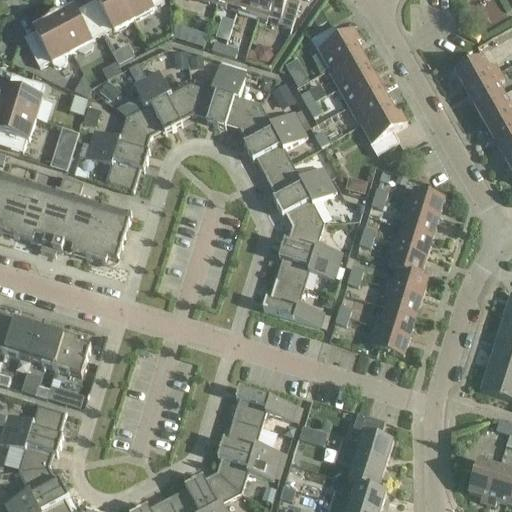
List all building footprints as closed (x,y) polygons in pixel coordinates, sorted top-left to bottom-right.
[(134,24),(121,0),(103,0),(87,9),(103,39),(114,33),(115,35),(134,24)] [(165,6),(161,0),(121,0),(134,24),(154,14),(153,12),(165,6)] [(189,0),(217,9),(219,0),(189,0)] [(242,0),(219,0),(217,9),(226,11),(228,6),(239,10),(242,0)] [(238,15),(258,21),(264,0),(242,0),(239,10),(238,15)] [(292,32),(294,25),(300,6),(288,2),(288,0),(264,0),(258,21),(267,24),(269,19),(280,23),(278,28),(292,32)] [(103,39),(87,9),(67,19),(65,15),(54,20),(73,57),(79,53),(80,56),(85,58),(93,54),(94,48),(93,44),(103,39)] [(25,41),(34,59),(40,71),(52,65),(53,67),(54,69),(59,70),(66,67),(67,62),(66,60),(73,57),(54,20),(43,26),(45,31),(25,41)] [(207,37),(174,27),(174,41),(203,50),(207,37)] [(334,30),(317,40),(311,44),(318,56),(320,55),(330,73),(328,74),(329,75),(362,56),(357,47),(361,45),(355,34),(341,42),(334,30)] [(212,55),(224,58),(227,49),(215,46),(212,55)] [(260,47),(255,53),(257,55),(256,56),(259,64),(268,66),(273,59),(271,51),(263,49),(260,47)] [(227,49),(224,58),(235,62),(238,53),(227,49)] [(188,56),(174,57),(176,74),(190,72),(188,56)] [(339,93),(372,74),(362,56),(329,75),(339,93)] [(204,60),(191,61),(192,74),(205,73),(204,60)] [(456,75),(467,95),(501,76),(496,67),(489,71),(483,60),(456,75)] [(213,94),(191,87),(194,119),(208,123),(207,127),(217,129),(234,73),(220,69),(213,94)] [(227,129),(241,133),(261,109),(240,102),(247,77),(234,73),(217,129),(226,132),(227,129)] [(349,111),(382,92),(372,74),(339,93),(349,111)] [(183,129),(182,126),(194,119),(191,87),(172,98),(159,75),(147,81),(173,130),(175,134),(183,129)] [(505,83),(501,76),(467,95),(478,114),(505,98),(499,87),(505,83)] [(45,89),(32,85),(13,79),(6,100),(1,99),(0,102),(0,111),(36,123),(43,102),(41,101),(45,89)] [(146,111),(127,122),(151,142),(164,135),(173,130),(147,81),(134,88),(141,101),(146,111)] [(270,95),(273,84),(263,81),(261,87),(264,93),(270,95)] [(111,87),(102,97),(116,107),(123,97),(111,87)] [(295,107),(292,102),(285,90),(273,97),(280,108),(283,114),(295,107)] [(393,111),(382,92),(349,111),(360,129),(393,111)] [(308,110),(316,106),(309,94),(301,99),(308,110)] [(478,114),(488,132),(511,118),(511,98),(510,95),(505,98),(478,114)] [(322,117),(316,106),(308,110),(314,122),(322,117)] [(271,128),(261,109),(241,133),(248,146),(244,148),(249,156),(301,129),(294,116),(271,128)] [(36,123),(0,111),(0,148),(23,156),(27,144),(29,144),(36,123)] [(102,115),(89,111),(84,126),(97,130),(102,115)] [(393,111),(360,129),(360,130),(362,129),(372,147),(370,148),(377,160),(400,147),(394,136),(408,127),(402,117),(398,119),(393,111)] [(511,118),(488,132),(497,148),(511,139),(511,118)] [(95,135),(91,149),(148,166),(150,157),(147,156),(151,142),(127,122),(120,143),(95,135)] [(308,141),(301,129),(249,156),(254,165),(257,163),(267,182),(292,167),(285,153),(308,141)] [(329,147),(323,135),(315,140),(321,151),(329,147)] [(511,139),(497,148),(509,170),(511,168),(511,139)] [(107,187),(114,189),(133,195),(133,197),(134,197),(141,174),(145,176),(148,166),(91,149),(87,162),(112,170),(107,187)] [(388,168),(400,162),(395,153),(383,160),(388,168)] [(56,161),(54,168),(65,171),(67,164),(56,161)] [(292,167),(267,182),(277,201),(274,203),(278,211),(331,184),(324,171),(319,174),(314,162),(308,165),(314,176),(301,183),(292,167)] [(384,174),(381,184),(389,187),(392,177),(384,174)] [(398,179),(395,186),(406,190),(408,182),(398,179)] [(349,181),(346,192),(365,198),(369,187),(349,181)] [(0,185),(0,228),(2,229),(0,233),(0,235),(34,246),(36,239),(45,242),(41,255),(56,260),(58,255),(63,257),(65,248),(74,251),(72,258),(107,268),(109,261),(119,265),(133,219),(119,215),(117,222),(77,209),(83,188),(64,182),(57,203),(0,185)] [(337,196),(331,184),(278,211),(283,220),(286,219),(293,231),(325,228),(314,209),(337,196)] [(404,210),(439,221),(445,201),(415,192),(411,205),(406,203),(404,210)] [(388,196),(377,193),(375,202),(386,205),(388,196)] [(383,213),(386,205),(375,202),(372,210),(383,213)] [(402,231),(433,241),(439,221),(404,210),(401,218),(406,219),(402,231)] [(318,249),(325,228),(293,231),(289,245),(285,244),(282,254),(339,271),(343,257),(318,249)] [(391,249),(427,260),(433,241),(402,231),(399,243),(394,242),(391,249)] [(376,235),(365,232),(363,241),(373,244),(376,235)] [(371,252),(373,244),(363,241),(360,249),(371,252)] [(390,271),(428,282),(429,282),(421,279),(427,260),(391,249),(389,257),(394,258),(390,271)] [(335,284),(339,271),(282,254),(280,263),(283,264),(277,284),(305,294),(310,277),(335,284)] [(353,271),(351,279),(361,283),(364,274),(353,271)] [(387,291),(422,302),(428,282),(390,271),(398,273),(394,285),(389,283),(387,291)] [(359,291),(361,283),(351,279),(348,288),(359,291)] [(305,294),(277,284),(271,305),(267,304),(264,314),(320,331),(325,317),(300,309),(305,294)] [(386,312),(416,321),(422,302),(387,291),(385,298),(390,300),(386,312)] [(332,312),(334,303),(326,301),(323,310),(332,312)] [(341,310),(338,318),(349,322),(352,313),(341,310)] [(375,330),(410,341),(416,321),(386,312),(382,324),(377,322),(375,330)] [(0,356),(6,358),(16,323),(0,318),(0,356)] [(347,330),(349,322),(338,318),(336,327),(347,330)] [(496,347),(511,351),(511,324),(504,322),(496,347)] [(33,329),(16,323),(6,358),(31,365),(40,334),(32,332),(33,329)] [(410,341),(375,330),(373,337),(377,339),(373,351),(404,361),(410,341)] [(56,373),(67,339),(49,333),(48,337),(40,334),(31,365),(56,373)] [(84,344),(67,339),(56,373),(82,381),(92,350),(83,347),(84,344)] [(353,339),(349,351),(361,356),(366,343),(353,339)] [(489,370),(511,377),(511,351),(496,347),(489,370)] [(511,377),(489,370),(481,395),(511,404),(511,377)] [(23,392),(22,395),(35,399),(38,390),(40,390),(43,381),(35,379),(28,377),(27,380),(23,392)] [(11,381),(0,378),(0,388),(8,391),(11,381)] [(38,390),(35,399),(47,403),(50,393),(40,390),(38,390)] [(50,393),(47,403),(59,406),(62,394),(51,390),(50,393)] [(241,404),(234,425),(262,433),(267,417),(292,425),(296,410),(240,393),(237,404),(241,404)] [(4,433),(58,449),(61,451),(62,448),(63,443),(64,441),(63,440),(60,440),(67,417),(66,417),(65,418),(39,410),(34,427),(9,419),(8,420),(0,417),(0,428),(5,430),(4,433)] [(386,427),(358,418),(353,435),(364,438),(359,451),(342,446),(339,455),(386,469),(394,445),(381,441),(386,427)] [(511,427),(500,424),(497,434),(510,438),(511,432),(511,427)] [(278,471),(282,456),(257,449),(262,433),(234,425),(228,445),(226,444),(225,443),(224,446),(222,451),(221,453),(278,471)] [(287,429),(284,439),(293,442),(296,432),(287,429)] [(304,431),(301,442),(300,444),(321,450),(325,437),(304,431)] [(25,455),(19,476),(50,473),(55,459),(57,460),(58,460),(59,458),(61,453),(61,451),(58,449),(4,433),(0,447),(25,455)] [(222,464),(218,478),(242,498),(249,477),(274,485),(278,471),(221,453),(220,456),(219,461),(219,463),(220,464),(222,464)] [(379,493),(386,469),(339,455),(336,465),(354,471),(349,484),(379,493)] [(464,458),(460,469),(471,473),(475,461),(464,458)] [(480,506),(489,508),(501,471),(479,464),(469,496),(482,500),(480,506)] [(497,505),(511,509),(511,504),(511,474),(501,471),(489,508),(495,511),(497,505)] [(57,485),(50,473),(19,476),(29,495),(6,507),(8,511),(28,511),(62,494),(65,492),(64,490),(61,485),(60,483),(57,485)] [(194,486),(196,489),(208,511),(225,511),(223,508),(242,498),(218,478),(205,484),(204,482),(204,481),(194,486)] [(379,493),(349,484),(349,486),(356,488),(352,502),(334,497),(332,506),(352,511),(381,511),(387,496),(379,493)] [(172,511),(208,511),(196,489),(194,486),(192,487),(188,490),(186,491),(186,492),(187,494),(168,504),(172,511)] [(267,490),(263,504),(273,507),(276,492),(267,490)] [(65,492),(62,494),(28,511),(71,511),(67,503),(69,502),(70,501),(66,494),(65,492)]
